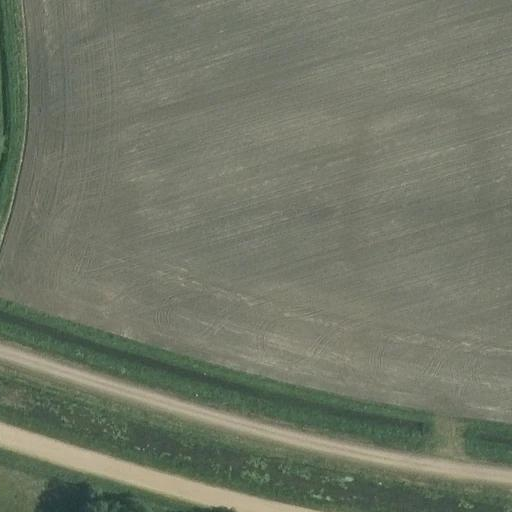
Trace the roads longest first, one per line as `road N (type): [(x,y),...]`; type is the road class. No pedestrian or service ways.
road 1 (track): [(511,474),(413,463),(0,356)]
road 2 (track): [(0,436),(274,511)]
